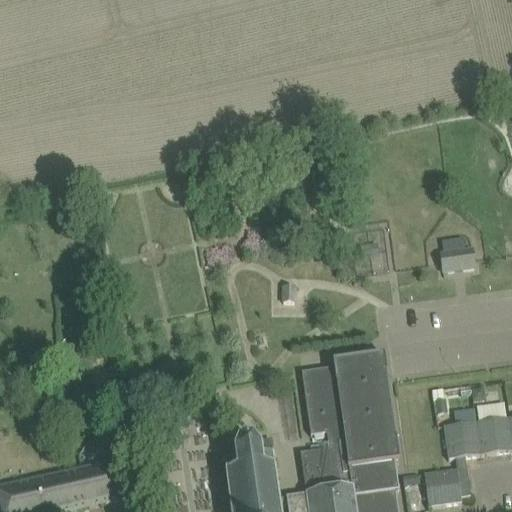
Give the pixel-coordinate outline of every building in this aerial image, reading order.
[(443,276),(475,272),(472,252),(440,257),(443,276)] [(296,294),(296,290),(284,289),(283,305),(295,306),(296,302),(296,294)] [(384,358),(333,365),(334,371),(302,376),(311,439),(327,437),(329,452),(301,456),(307,498),(287,501),(288,511),(397,511),(395,494),(399,494),(395,465),(399,464),(396,442),(395,442),(386,377),(387,376),(384,358)] [(483,391),(471,392),(473,405),(485,404),(483,391)] [(446,401),(436,403),(438,416),(448,414),(446,401)] [(480,459),(497,457),(511,454),(511,453),(508,422),(475,426),(480,459)] [(448,463),(480,459),(475,426),(444,430),(445,443),(448,463)] [(238,451),(221,453),(222,461),(224,478),(222,478),(223,481),(226,480),(229,496),(225,497),(225,500),(229,499),(230,511),(282,511),(279,489),(276,490),(273,473),(277,473),(277,470),(276,470),(274,454),(273,452),(273,449),(272,442),(254,444),(252,443),(250,446),(240,448),(238,445),(236,447),(238,449),(238,451)] [(0,489),(0,501),(2,511),(80,511),(124,502),(116,464),(0,489)] [(470,500),(468,482),(458,483),(457,473),(437,476),(424,478),(429,511),(462,506),(461,501),(470,500)] [(420,487),(418,478),(408,479),(402,480),(404,489),(420,487)]
